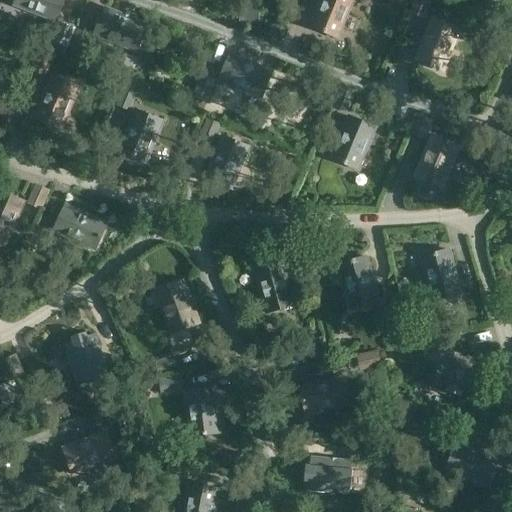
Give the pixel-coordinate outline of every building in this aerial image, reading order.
[(56,22),(64,0),(15,0),(13,6),(56,22)] [(337,38),(352,0),(321,0),(311,28),(337,38)] [(414,0),(409,14),(426,20),(433,0),(432,0),(414,0)] [(136,52),(147,26),(104,9),(94,35),(136,52)] [(442,72),(458,29),(432,19),(416,61),(442,72)] [(74,29),(58,23),(51,43),(67,49),(74,29)] [(91,36),(76,30),(69,49),(84,55),(91,36)] [(31,72),(45,78),(53,59),(38,53),(31,72)] [(261,99),(272,73),(230,55),(219,81),(261,99)] [(207,101),(216,82),(201,75),(193,95),(207,101)] [(52,77),(37,113),(35,119),(61,130),(78,88),(52,77)] [(115,106),(130,112),(138,93),(123,87),(115,106)] [(356,94),(340,87),(332,107),(347,113),(356,94)] [(145,164),(162,122),(136,111),(119,153),(145,164)] [(409,134),(426,141),(434,122),(417,115),(409,134)] [(357,170),(375,128),(349,117),(331,159),(357,170)] [(198,139),(213,145),(221,125),(206,120),(198,139)] [(441,189),(458,146),(433,136),(415,178),(441,189)] [(231,190),(248,147),(222,137),(205,180),(231,190)] [(28,204),(42,209),(50,192),(36,186),(28,204)] [(24,202),(0,191),(0,241),(5,244),(24,202)] [(107,225),(65,206),(53,232),(95,251),(107,225)] [(48,234),(35,228),(27,245),(40,251),(48,234)] [(432,302),(459,295),(448,250),(421,257),(432,302)] [(351,309),(378,301),(365,257),(338,265),(351,309)] [(266,313),(293,306),(281,262),(254,269),(266,313)] [(170,334),(196,325),(180,282),(154,292),(170,334)] [(410,342),(430,338),(428,323),(407,328),(410,342)] [(388,328),(392,345),(407,342),(403,325),(388,328)] [(72,342),(63,345),(76,385),(105,375),(92,335),(87,337),(86,333),(70,338),(72,342)] [(451,350),(448,336),(428,340),(431,354),(451,350)] [(308,342),(314,362),(331,358),(325,337),(308,342)] [(356,356),(360,372),(381,367),(377,351),(356,356)] [(173,354),(152,362),(159,378),(179,370),(173,354)] [(22,374),(13,356),(4,361),(13,379),(22,374)] [(473,405),(483,379),(441,361),(430,387),(473,405)] [(305,415),(350,405),(344,378),(299,388),(305,415)] [(159,383),(161,395),(182,392),(181,380),(159,383)] [(19,400),(10,382),(0,386),(0,399),(3,407),(19,400)] [(189,437),(217,434),(211,388),(184,392),(189,437)] [(412,420),(418,406),(398,398),(392,412),(412,420)] [(105,413),(110,426),(129,419),(124,405),(105,413)] [(62,450),(72,476),(115,460),(104,434),(62,450)] [(460,442),(457,449),(453,448),(447,463),(451,464),(448,471),(487,487),(499,458),(460,442)] [(372,447),(371,462),(392,464),(394,448),(372,447)] [(349,493),(352,463),(310,459),(309,466),(306,465),(304,482),(308,483),(307,489),(349,493)] [(165,479),(186,483),(189,467),(169,463),(165,479)] [(405,475),(399,491),(418,498),(424,483),(405,475)] [(183,511),(212,511),(217,489),(189,484),(183,511)] [(313,493),(312,508),(358,510),(359,495),(313,493)]
